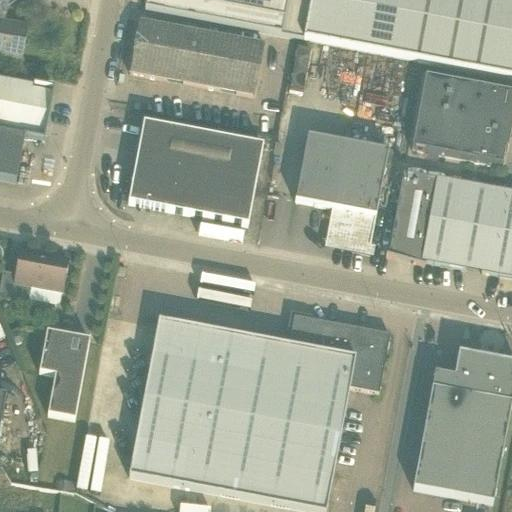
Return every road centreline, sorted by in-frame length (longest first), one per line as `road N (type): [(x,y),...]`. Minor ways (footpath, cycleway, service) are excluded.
road 1 (unclassified): [(66,230),(511,319)]
road 2 (unclassified): [(112,0),(66,230)]
